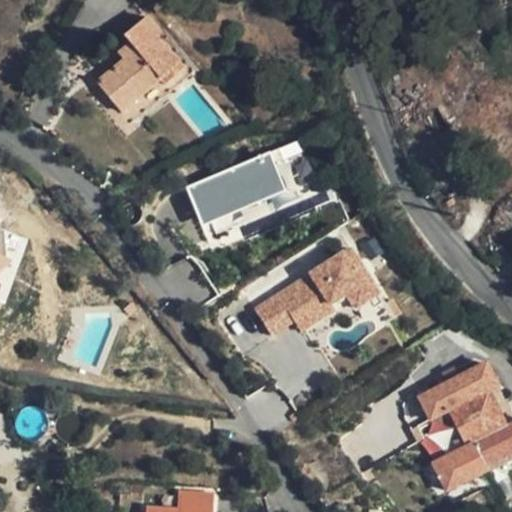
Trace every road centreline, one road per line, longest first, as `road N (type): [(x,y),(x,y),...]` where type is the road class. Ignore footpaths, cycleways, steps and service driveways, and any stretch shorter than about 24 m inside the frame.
road 1 (residential): [(0,134),(95,205),(312,511)]
road 2 (tertiary): [(486,281),(439,240),(399,176),(326,0)]
